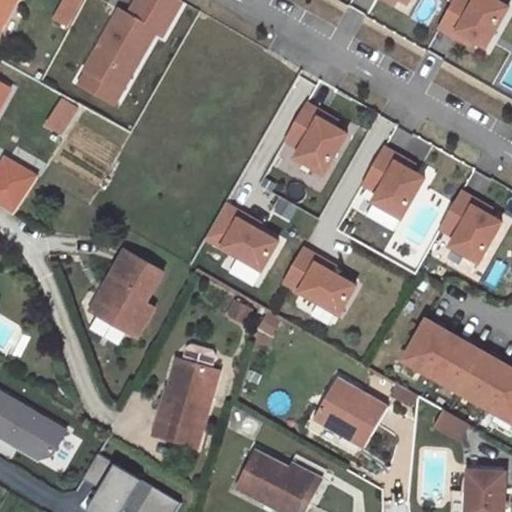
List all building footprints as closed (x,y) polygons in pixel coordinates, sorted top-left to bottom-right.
[(0,0),(0,33),(18,0),(0,0)] [(118,5),(76,85),(120,107),(158,33),(167,37),(185,0),(132,0),(128,10),(118,5)] [(460,31),(477,1),(475,0),(455,0),(440,28),(457,38),(460,31)] [(488,46),(509,8),(496,0),(477,0),(477,1),(460,31),(488,46)] [(60,100),(48,127),(62,133),(74,106),(60,100)] [(322,119),(325,113),(308,103),(287,140),(304,150),(322,119)] [(326,173),(348,134),(322,119),(304,150),(299,158),(326,173)] [(398,163),(402,157),(385,147),(364,184),(380,193),(398,163)] [(6,153),(0,162),(0,205),(16,214),(40,174),(6,153)] [(403,217),(424,178),(398,163),(380,193),(375,202),(403,217)] [(475,207),(478,201),(462,192),(441,228),(457,238),(475,207)] [(209,239),(226,249),(243,220),(246,215),(228,205),(209,239)] [(480,262),(501,222),(475,207),(457,238),(452,246),(480,262)] [(281,242),(243,220),(226,249),(265,270),(281,242)] [(285,282),(303,292),(319,264),(322,259),(304,249),(285,282)] [(128,250),(95,312),(140,338),(151,318),(142,313),(148,301),(165,272),(128,250)] [(358,286),(319,264),(303,292),(341,314),(358,286)] [(236,299),(226,316),(243,326),(253,309),(236,299)] [(151,318),(158,306),(148,301),(142,313),(151,318)] [(511,365),(428,317),(403,361),(511,423),(511,365)] [(187,361),(185,360),(175,390),(172,389),(162,422),(164,422),(160,436),(201,447),(223,371),(216,369),(220,356),(217,351),(196,345),(190,348),(187,361)] [(389,407),(338,378),(315,418),(365,447),(389,407)] [(395,395),(414,406),(419,395),(401,385),(395,395)] [(0,439),(50,463),(69,421),(0,389),(0,439)] [(470,424),(445,410),(437,425),(461,440),(470,424)] [(295,471),(258,453),(240,491),(283,511),(308,511),(323,484),(295,471)] [(127,511),(143,475),(96,455),(85,479),(103,487),(91,511),(127,511)] [(295,471),(323,484),(324,480),(297,467),(295,471)] [(472,470),(468,511),(506,511),(508,489),(501,488),(502,472),(472,470)] [(131,510),(133,511),(177,511),(183,502),(148,481),(131,510)]
